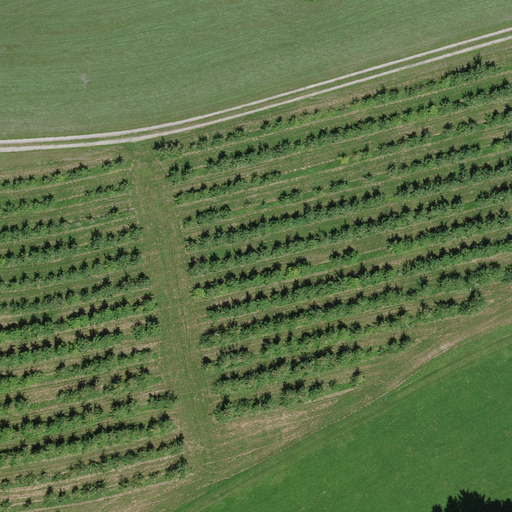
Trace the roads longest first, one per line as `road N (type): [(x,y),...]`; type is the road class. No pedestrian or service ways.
road 1 (track): [(0,141),(146,135),(511,30)]
road 2 (track): [(189,511),(480,350)]
